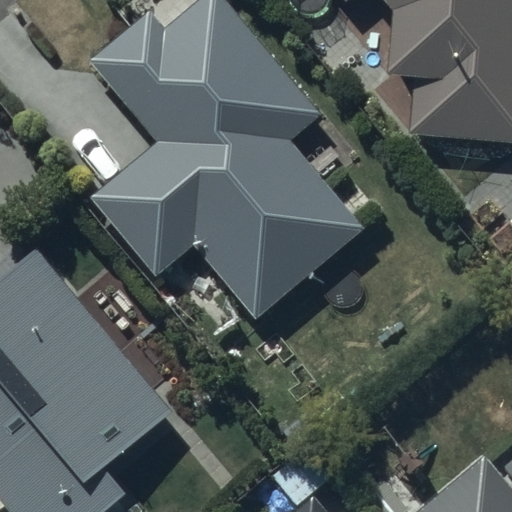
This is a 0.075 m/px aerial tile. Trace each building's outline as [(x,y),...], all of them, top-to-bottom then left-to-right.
[(153,19),(95,65),(159,145),(90,200),(154,279),(194,247),(253,321),(366,230),(297,143),(323,122),(224,0),(220,0),(170,40),(153,19)] [(511,0),(344,0),(352,8),(360,0),(378,0),(398,21),(398,86),(419,86),(419,142),(511,141),(511,0)] [(0,499),(10,511),(121,511),(133,502),(109,473),(179,414),(47,256),(3,293),(0,289),(0,499)] [(511,511),(511,480),(492,456),(424,511),(511,511)] [(333,511),(323,499),(306,511),(333,511)]
